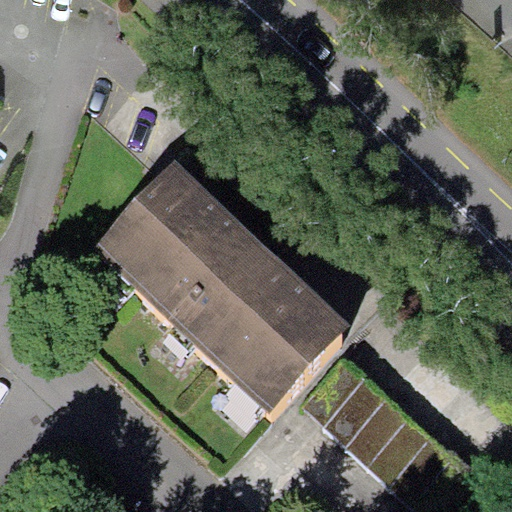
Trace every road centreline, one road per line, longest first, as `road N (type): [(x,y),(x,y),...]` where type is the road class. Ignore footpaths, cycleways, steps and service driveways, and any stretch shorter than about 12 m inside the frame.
road 1 (primary): [(238,0),(480,226)]
road 2 (residential): [(221,511),(0,313)]
